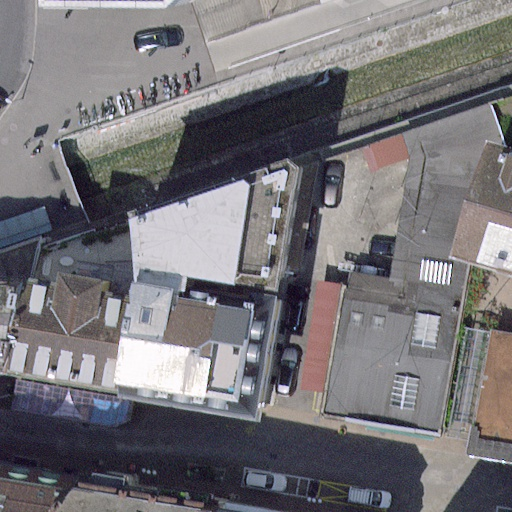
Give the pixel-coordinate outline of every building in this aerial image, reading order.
[(196,47),(240,0),(68,0),(69,48),(196,47)] [(326,0),(330,12),(365,0),(326,0)] [(394,285),(355,280),(329,414),(486,444),(511,317),(488,312),(491,292),(508,146),(493,105),(406,138),(414,163),(394,285)] [(511,147),(508,146),(491,292),(511,297),(511,147)] [(319,169),(305,161),(0,259),(0,363),(280,408),(319,169)] [(268,511),(137,485),(0,460),(0,511),(268,511)]
